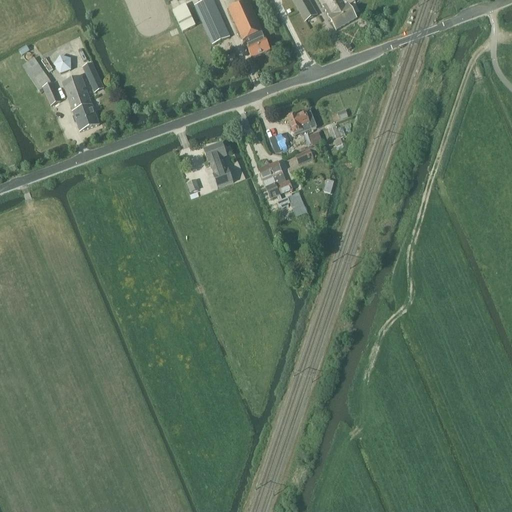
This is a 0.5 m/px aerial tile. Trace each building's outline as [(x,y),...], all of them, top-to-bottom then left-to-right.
[(224,27),(211,0),(194,8),(212,46),(229,38),(224,27)] [(306,0),(291,0),(305,23),(316,17),(306,0)] [(317,0),(328,18),(328,19),(336,32),(356,21),(348,7),(355,3),(353,0),(317,0)] [(247,1),(228,10),(242,42),(248,40),(251,46),(246,48),(252,60),(269,52),(264,40),(259,42),(256,36),(262,34),(247,1)] [(174,13),(184,34),(197,28),(188,7),(174,13)] [(25,47),(18,52),(21,57),(28,52),(25,47)] [(33,59),(22,67),(38,92),(50,84),(33,59)] [(71,62),(62,60),(58,67),(63,73),(70,71),(71,62)] [(92,65),(82,70),(90,89),(101,84),(92,65)] [(81,78),(62,85),(73,115),(75,114),(78,121),(75,122),(79,134),(98,127),(93,112),(90,112),(89,109),(91,108),(81,78)] [(60,104),(52,86),(42,90),(50,108),(60,104)] [(287,120),(295,138),(312,132),(310,126),(311,126),(306,114),(296,118),(295,117),(293,116),(288,117),(288,120),(287,120)] [(268,143),(272,155),(277,153),(277,155),(292,148),(287,135),(268,143)] [(320,135),(310,139),(314,148),(322,145),(323,144),(320,135)] [(221,145),(203,152),(208,165),(209,164),(214,177),(212,177),(217,190),(233,184),(228,171),(226,172),(222,160),(226,158),(221,145)] [(311,153),(296,159),(299,167),(314,161),(311,153)] [(277,164),(267,168),(279,197),(291,192),(288,183),(285,184),(277,164)] [(258,172),(270,201),(279,197),(267,168),(258,172)] [(289,200),(277,206),(279,211),(291,206),(289,200)]
